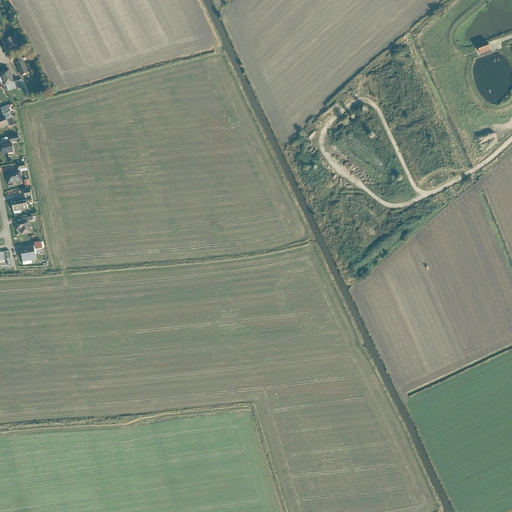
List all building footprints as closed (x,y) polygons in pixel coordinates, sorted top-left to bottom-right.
[(17,44),(14,36),(3,40),(6,48),(17,44)] [(490,42),(478,46),(481,54),(493,50),(490,42)] [(23,61),(15,64),(19,76),(27,73),(23,61)] [(12,82),(8,68),(0,70),(0,76),(3,85),(12,82)] [(13,151),(10,142),(0,144),(0,148),(2,154),(13,151)] [(19,172),(5,174),(7,185),(21,183),(19,172)] [(24,200),(10,202),(11,213),(26,211),(24,200)] [(27,221),(14,223),(15,232),(19,231),(20,235),(29,234),(27,221)] [(32,248),(18,249),(20,265),(29,264),(28,260),(33,260),(32,248)] [(45,248),(37,249),(38,253),(42,253),(43,263),(47,262),(45,248)]
